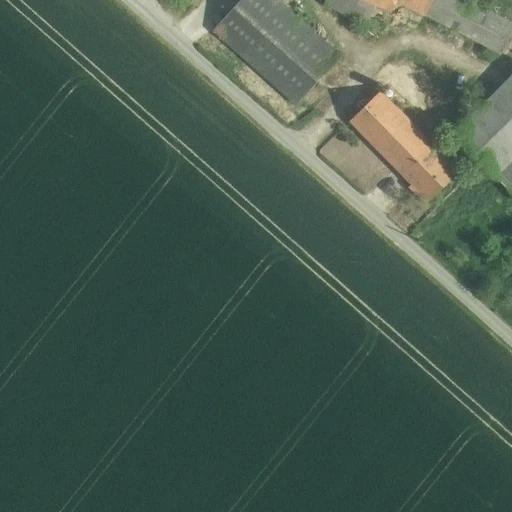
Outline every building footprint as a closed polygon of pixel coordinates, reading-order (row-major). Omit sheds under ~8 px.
[(340,56),(278,0),(241,0),(214,31),(297,104),(340,56)] [(326,0),(325,4),(381,33),(398,1),(426,15),(433,0),(326,0)] [(511,32),(511,22),(468,0),(433,0),(426,15),(501,54),(511,32)] [(511,76),(454,134),(496,176),(511,160),(511,76)] [(414,127),(380,92),(351,120),(404,174),(433,146),(428,141),(414,127)] [(433,146),(404,174),(414,184),(411,187),(427,203),(459,173),(433,146)] [(511,160),(496,176),(511,192),(511,160)]
